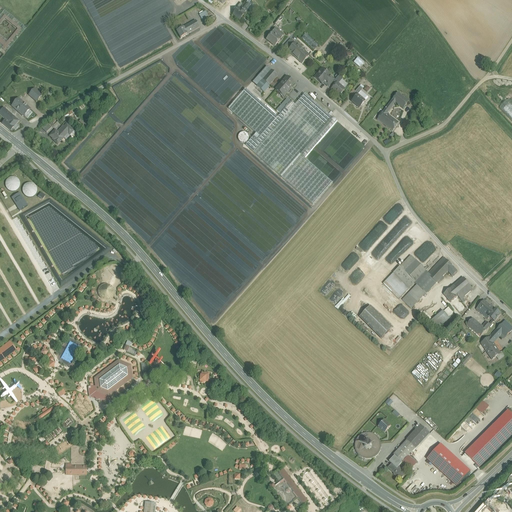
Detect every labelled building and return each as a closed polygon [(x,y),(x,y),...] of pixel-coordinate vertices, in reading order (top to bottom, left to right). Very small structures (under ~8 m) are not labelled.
[(247,0),(246,0),(243,5),(240,4),(237,8),(238,8),(245,14),(252,5),(247,0)] [(245,14),(238,8),(232,15),(239,21),(245,14)] [(205,12),(199,15),(205,25),(211,21),(205,12)] [(280,18),(275,25),(278,27),(283,20),(280,18)] [(195,21),(183,28),(187,35),(199,28),(195,21)] [(183,28),(176,32),(180,39),(187,35),(183,28)] [(277,31),(274,35),(272,33),(266,40),(274,46),(283,35),(277,31)] [(0,43),(3,46),(2,48),(4,50),(11,41),(0,33),(0,43)] [(318,46),(306,34),(301,39),(314,51),(318,46)] [(295,44),(291,40),(284,47),(288,51),(295,44)] [(288,51),(295,58),(302,50),(303,50),(301,48),(301,49),(295,44),(288,51)] [(191,61),(178,49),(173,55),(186,67),(191,61)] [(305,53),(302,50),(295,58),(302,64),(309,56),(305,52),(305,53)] [(358,57),(353,62),(359,68),(364,63),(358,57)] [(322,69),(314,78),(322,84),(323,83),(329,76),(330,76),(322,69)] [(271,70),(262,80),(269,86),(277,76),(271,70)] [(329,76),(323,83),(329,88),(333,83),(335,81),(329,76)] [(335,81),(333,83),(336,85),(337,84),(338,85),(343,79),(339,76),(335,81)] [(287,77),(275,90),(286,99),(288,98),(285,95),(291,89),(290,88),(294,83),(287,77)] [(269,86),(262,80),(257,86),(263,92),(269,86)] [(338,85),(337,84),(336,85),(331,90),(339,97),(344,90),(338,85)] [(42,96),(34,89),(29,95),(36,102),(42,96)] [(357,90),(352,96),(355,98),(357,95),(360,92),(357,90)] [(411,99),(400,90),(398,93),(409,102),(411,99)] [(368,98),(360,92),(357,95),(355,98),(351,102),(359,108),(368,98)] [(409,102),(398,93),(392,101),(396,103),(397,104),(403,109),(409,102)] [(313,204),(364,146),(305,94),(295,105),(292,102),(281,114),(256,142),(252,137),(245,145),(313,204)] [(288,98),(286,99),(276,110),(281,114),(292,102),(288,98)] [(30,109),(18,99),(12,106),(24,116),(25,115),(28,118),(32,113),(29,110),(30,109)] [(511,102),(509,99),(499,108),(511,121),(511,102)] [(392,101),(384,112),(387,114),(388,114),(394,106),(396,103),(392,101)] [(16,118),(4,107),(0,111),(0,115),(5,120),(11,124),(16,118)] [(387,114),(384,112),(377,120),(385,126),(391,118),(389,116),(387,114)] [(11,124),(5,120),(2,123),(11,131),(14,127),(19,121),(16,118),(11,124)] [(399,123),(391,118),(385,126),(393,131),(399,123)] [(48,124),(41,128),(47,132),(52,128),(48,124)] [(66,124),(59,133),(55,130),(50,136),(54,141),(58,145),(64,138),(63,138),(67,133),(70,135),(74,131),(66,124)] [(247,141),(248,132),(239,132),(239,140),(247,141)] [(258,253),(260,251),(229,224),(225,230),(227,232),(227,234),(231,238),(230,238),(230,244),(234,247),(235,247),(239,250),(255,250),(258,253)] [(410,256),(394,272),(400,277),(405,272),(402,268),(412,257),(410,256)] [(426,271),(412,257),(402,268),(405,272),(400,277),(409,287),(414,282),(426,271)] [(428,273),(427,274),(429,276),(446,260),(444,257),(428,273)] [(446,260),(429,276),(433,281),(436,283),(445,274),(453,266),(446,260)] [(111,286),(123,277),(115,265),(103,274),(111,286)] [(453,266),(445,274),(447,277),(450,274),(453,276),(457,272),(453,266)] [(426,271),(414,282),(417,285),(427,274),(428,273),(426,270),(426,271)] [(394,272),(383,284),(398,299),(409,287),(400,277),(394,272)] [(427,274),(417,284),(424,291),(433,281),(429,276),(427,274)] [(463,278),(451,288),(458,296),(461,299),(463,297),(473,289),(463,278)] [(433,281),(424,291),(426,293),(436,283),(433,281)] [(115,297),(110,283),(96,288),(102,303),(115,297)] [(417,285),(409,293),(418,302),(426,293),(424,291),(417,284),(417,285)] [(451,288),(444,294),(450,302),(458,296),(451,288)] [(418,302),(409,293),(402,300),(411,308),(418,302)] [(494,309),(484,300),(477,309),(487,317),(488,318),(489,317),(488,316),(494,309)] [(392,328),(371,307),(360,317),(382,338),(392,328)] [(448,307),(443,311),(448,316),(453,312),(448,307)] [(501,314),(494,309),(488,316),(489,317),(494,321),(501,314)] [(443,310),(427,324),(435,331),(449,318),(448,316),(443,311),(443,310)] [(488,318),(487,317),(481,325),(486,329),(494,321),(489,317),(488,318)] [(481,325),(473,318),(466,325),(480,337),(486,329),(481,325)] [(511,329),(511,326),(507,322),(503,325),(510,331),(511,329)] [(502,324),(496,330),(500,335),(504,338),(510,331),(503,325),(502,324)] [(496,330),(490,337),(493,342),(500,335),(496,330)] [(490,337),(481,343),(486,351),(495,345),(493,342),(490,337)] [(59,360),(58,362),(67,366),(68,364),(70,365),(71,362),(75,363),(77,359),(77,356),(78,354),(79,351),(82,346),(82,344),(72,339),(70,338),(66,346),(63,345),(59,353),(59,355),(60,356),(59,360)] [(10,342),(0,349),(0,362),(16,351),(10,342)] [(495,345),(486,351),(492,359),(501,353),(495,345)] [(127,352),(135,356),(137,351),(129,347),(127,352)] [(41,351),(48,369),(55,367),(48,348),(41,351)] [(154,360),(158,362),(161,356),(158,354),(160,352),(157,350),(148,365),(150,366),(154,360)] [(461,362),(464,365),(472,356),(469,353),(461,362)] [(117,361),(115,358),(114,358),(111,361),(111,360),(110,360),(108,361),(108,362),(109,363),(105,365),(105,364),(104,364),(102,366),(103,367),(99,370),(99,369),(98,369),(96,370),(96,371),(97,372),(94,374),(94,375),(96,378),(94,379),(95,387),(96,392),(108,397),(110,396),(112,399),(116,397),(117,398),(119,396),(118,395),(122,392),(122,393),(123,393),(125,392),(125,391),(124,390),(128,388),(129,389),(130,387),(131,387),(130,386),(133,383),(131,380),(133,379),(131,365),(118,360),(117,361)] [(199,383),(204,384),(204,382),(208,382),(209,373),(200,372),(199,383)] [(96,392),(95,387),(88,388),(89,398),(109,406),(108,397),(96,392)] [(57,392),(59,397),(66,394),(64,389),(57,392)] [(390,407),(393,402),(389,398),(385,403),(390,407)] [(482,400),(476,408),(483,414),(489,406),(482,400)] [(35,420),(36,422),(59,406),(58,404),(35,420)] [(511,414),(508,411),(465,453),(479,467),(511,435),(511,414)] [(461,425),(468,431),(475,423),(469,417),(461,425)] [(391,426),(381,418),(377,423),(380,425),(378,427),(385,433),(391,426)] [(421,425),(407,440),(407,441),(407,440),(408,441),(416,449),(430,434),(421,425)] [(368,442),(367,442),(366,442),(365,443),(361,441),(360,445),(363,447),(364,448),(364,449),(365,450),(366,451),(367,451),(368,451),(369,451),(371,451),(372,450),(372,449),(373,448),(373,446),(373,445),(372,444),(371,443),(370,442),(369,442),(368,442)] [(408,441),(395,456),(396,457),(402,463),(416,449),(408,441)] [(471,472),(441,445),(427,459),(457,487),(471,472)] [(402,463),(396,457),(390,463),(392,465),(389,469),(400,479),(404,475),(397,469),(402,463)] [(71,464),(65,464),(66,476),(87,476),(87,466),(71,466),(71,464)] [(307,502),(283,470),(279,473),(303,505),(307,502)] [(212,499),(208,499),(205,500),(204,504),(206,507),(210,508),(213,506),(214,503),(212,499)] [(154,511),(156,504),(145,502),(143,511),(154,511)]
